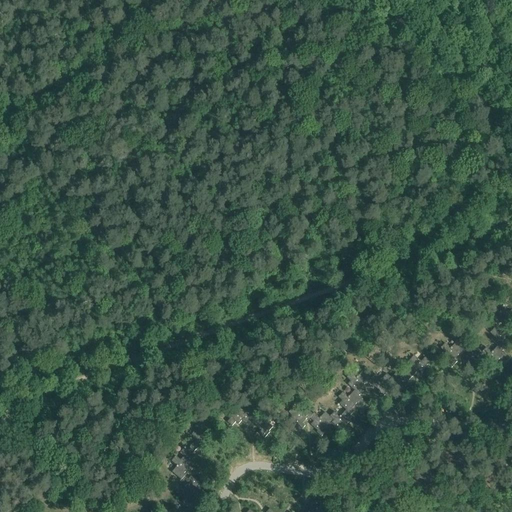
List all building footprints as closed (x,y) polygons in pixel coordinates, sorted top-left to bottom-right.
[(507,326),(505,328),(510,332),(511,331),(511,329),(511,309),(509,313),(503,308),(499,313),(503,317),(500,320),(507,326)] [(511,337),(511,332),(511,331),(510,332),(505,328),(501,333),(495,328),(490,333),(494,337),(491,340),(498,346),(497,347),(502,352),(502,351),(507,346),(504,344),(509,339),(510,340),(511,337)] [(449,361),(447,364),(452,368),(457,362),(454,360),(459,354),(461,356),(462,354),(465,350),(456,342),(451,348),(445,343),(441,348),(446,353),(443,356),(449,361)] [(483,359),(483,360),(490,366),(489,367),(494,371),(498,366),(496,364),(500,358),(502,360),(506,355),(502,351),(502,352),(497,347),(492,353),(486,348),(482,352),(482,353),(486,356),(483,359)] [(482,361),(483,360),(483,359),(486,356),(482,353),(482,352),(477,348),(472,354),(466,349),(465,350),(462,354),(466,357),(463,361),(470,367),(469,368),(474,373),(478,367),(476,365),(480,360),(482,361)] [(407,373),(412,377),(419,369),(421,371),(420,372),(424,375),(426,372),(423,369),(431,360),(426,356),(421,361),(414,355),(408,361),(413,366),(407,373)] [(368,383),(371,379),(362,372),(357,378),(351,372),(347,378),(351,381),(348,384),(355,390),(354,392),(359,397),(359,396),(363,391),(361,389),(365,383),(367,385),(368,384),(368,383)] [(376,374),(371,379),(368,383),(368,384),(373,388),(374,386),(380,390),(377,394),(383,398),(387,393),(386,392),(391,385),(388,382),(392,378),(387,373),(382,379),(376,374)] [(388,382),(391,385),(393,387),(395,385),(400,389),(398,393),(403,397),(407,392),(406,390),(412,384),(409,381),(412,377),(407,373),(402,378),(396,373),(392,378),(388,382)] [(363,399),(359,396),(359,397),(354,392),(349,397),(343,392),(338,397),(342,401),(339,404),(346,410),(345,411),(350,416),(351,416),(355,411),(352,409),(357,403),(359,404),(363,399)] [(244,418),(242,420),(247,424),(248,423),(248,422),(250,420),(257,426),(262,421),(255,414),(259,410),(253,403),(246,411),(241,407),(237,412),(238,413),(239,413),(244,418)] [(309,420),(310,418),(313,414),(304,407),(299,413),(293,408),(289,413),(294,417),(291,420),(297,425),(295,428),(300,432),(305,426),(303,424),(307,418),(309,420)] [(227,422),(232,426),(236,422),(239,424),(242,420),(244,418),(239,413),(238,413),(238,414),(233,410),(228,416),(231,418),(227,422)] [(354,419),(351,416),(350,416),(345,411),(340,417),(335,412),(330,416),(330,417),(334,420),(331,424),(338,430),(337,431),(342,435),(346,430),(344,428),(348,423),(350,424),(354,419)] [(330,426),(331,424),(334,420),(330,417),(330,416),(325,412),(320,418),(315,413),(313,414),(310,418),(314,422),(311,425),(318,431),(317,432),(322,437),(326,432),(324,429),(328,424),(330,426)] [(262,421),(257,426),(262,430),(259,433),(265,438),(270,432),(269,432),(273,427),(267,421),(265,424),(262,421)] [(196,451),(201,445),(202,443),(205,445),(204,445),(206,447),(210,442),(209,441),(214,434),(209,430),(205,434),(198,428),(192,435),(197,439),(190,446),(191,446),(196,451)] [(190,463),(192,460),(195,457),(192,455),(196,451),(191,446),(188,449),(186,447),(180,453),(185,457),(184,457),(184,458),(190,463)] [(182,480),(185,476),(186,475),(184,474),(189,468),(192,471),(197,464),(192,460),(190,463),(184,458),(184,457),(181,460),(176,456),(172,461),(177,466),(172,472),(181,480),(182,480)] [(182,480),(181,480),(180,481),(186,486),(181,492),(186,497),(190,500),(193,496),(194,495),(193,494),(197,488),(200,491),(204,485),(199,481),(198,482),(191,476),(188,480),(185,476),(182,480)] [(190,500),(186,497),(181,501),(187,506),(182,511),(179,511),(174,507),(171,510),(167,507),(163,511),(195,511),(199,508),(201,511),(206,505),(201,501),(200,502),(193,496),(190,500)]
